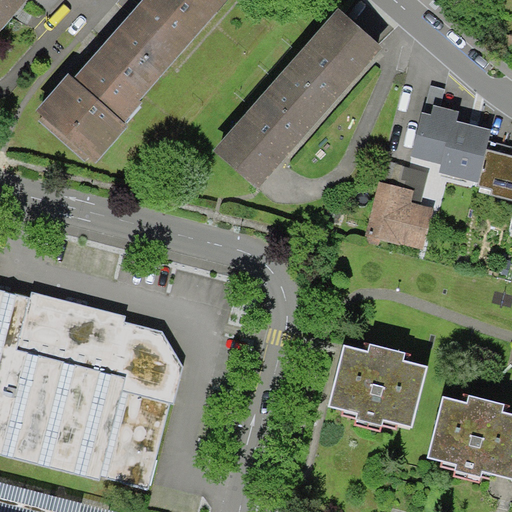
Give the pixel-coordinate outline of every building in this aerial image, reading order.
[(0,0),(0,37),(32,0),(0,0)] [(234,0),(149,0),(79,79),(127,122),(234,0)] [(381,50),(338,12),(215,151),(258,189),(381,50)] [(133,128),(127,122),(79,79),(72,74),(37,114),(98,168),(133,128)] [(446,162),(456,123),(458,113),(435,107),(432,117),(424,115),(414,155),(446,162)] [(481,180),(488,149),(492,132),(456,123),(446,162),(444,171),(481,180)] [(511,200),(511,154),(488,149),(481,180),(479,187),(488,189),(486,194),(511,200)] [(416,190),(381,182),(368,236),(403,244),(428,250),(438,209),(413,203),(416,190)] [(177,406),(187,368),(164,332),(129,323),(131,316),(35,291),(32,301),(0,292),(0,456),(103,484),(105,476),(147,488),(170,404),(177,406)] [(371,344),(369,352),(344,346),(328,406),(356,413),(354,419),(381,426),(383,420),(411,428),(426,367),(404,361),(406,353),(371,344)] [(472,395),(470,403),(445,396),(429,457),(457,464),(455,469),(482,476),(484,471),(511,478),(511,476),(511,413),(505,412),(507,404),(472,395)]
